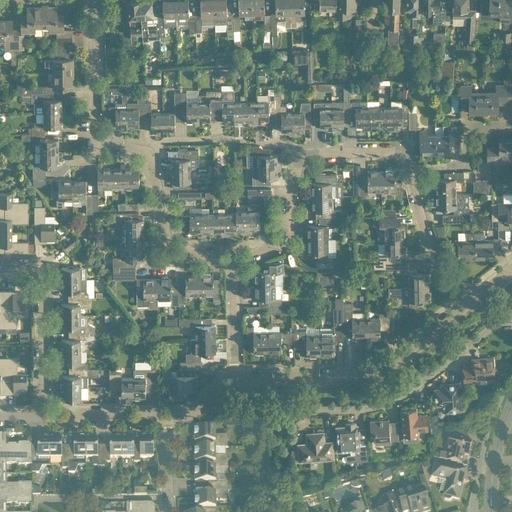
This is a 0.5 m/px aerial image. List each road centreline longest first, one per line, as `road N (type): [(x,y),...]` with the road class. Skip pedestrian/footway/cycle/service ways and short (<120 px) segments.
road 1 (residential): [(245,381),(272,412),(366,408),(411,391),(498,322),(511,321)]
road 2 (residential): [(245,381),(364,374),(391,363),(474,296)]
road 3 (residential): [(43,415),(43,273),(35,264),(0,265)]
road 4 (residential): [(149,152),(171,249),(234,261)]
road 5 (residential): [(408,167),(424,234),(474,296)]
road 6 (residential): [(92,0),(95,134),(102,141)]
road 7 (residential): [(234,261),(282,241),(302,154)]
road 8 (residential): [(408,167),(466,165),(465,128),(511,128)]
road 9 (residential): [(43,415),(166,415)]
